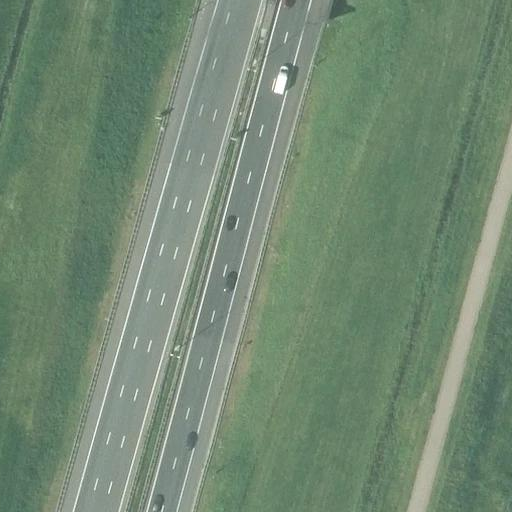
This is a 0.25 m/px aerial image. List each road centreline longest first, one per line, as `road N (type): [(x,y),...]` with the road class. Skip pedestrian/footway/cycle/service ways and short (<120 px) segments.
road 1 (motorway): [(237,0),(94,511)]
road 2 (motorway): [(160,511),(295,0)]
